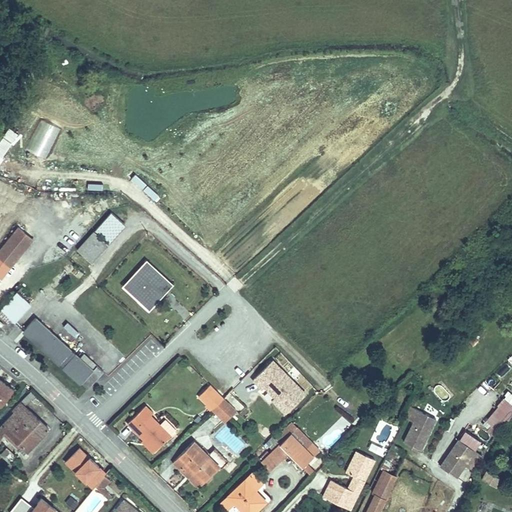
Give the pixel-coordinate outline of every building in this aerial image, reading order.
[(0,162),(15,133),(4,127),(0,136),(0,162)] [(99,221),(83,238),(94,250),(111,233),(99,221)] [(0,241),(0,252),(18,230),(12,226),(0,241)] [(0,271),(27,237),(18,230),(0,252),(0,271)] [(93,252),(81,241),(65,259),(77,269),(93,252)] [(146,263),(124,285),(148,309),(170,287),(146,263)] [(13,291),(0,304),(0,313),(8,321),(26,302),(13,291)] [(36,349),(48,337),(29,318),(17,331),(36,349)] [(67,323),(63,327),(72,337),(77,333),(67,323)] [(88,376),(48,337),(36,349),(82,394),(99,377),(93,371),(88,376)] [(284,416),(306,394),(271,359),(249,382),(284,416)] [(0,406),(3,408),(13,386),(0,379),(0,406)] [(431,390),(443,403),(450,396),(439,384),(431,390)] [(12,401),(17,406),(27,395),(20,389),(12,401)] [(195,403),(207,415),(219,403),(207,391),(195,403)] [(17,406),(12,401),(0,417),(0,436),(18,454),(21,458),(46,433),(17,406)] [(219,403),(207,415),(219,428),(232,415),(219,403)] [(125,429),(140,445),(151,455),(165,442),(145,422),(148,419),(141,413),(125,429)] [(403,414),(398,425),(407,430),(397,450),(414,458),(429,427),(403,414)] [(500,432),(505,425),(495,417),(489,424),(500,432)] [(293,423),(287,428),(313,458),(319,453),(293,423)] [(290,454),(303,468),(313,458),(287,428),(276,438),(281,443),(290,454)] [(0,436),(0,446),(12,459),(18,454),(0,436)] [(170,464),(176,471),(179,468),(194,483),(196,485),(214,467),(205,458),(191,443),(170,464)] [(273,470),(290,454),(281,443),(263,460),(273,470)] [(151,455),(140,445),(139,446),(150,457),(151,455)] [(205,458),(214,467),(217,469),(225,461),(213,449),(205,458)] [(454,449),(436,475),(452,487),(461,474),(463,472),(465,473),(464,476),(471,481),(478,466),(454,449)] [(355,471),(358,465),(349,460),(346,467),(355,471)] [(310,477),(314,471),(306,465),(302,471),(310,477)] [(324,490),(316,506),(327,511),(346,511),(367,469),(358,465),(355,471),(346,467),(339,482),(347,486),(341,498),(324,490)] [(179,468),(176,471),(191,486),(194,483),(179,468)] [(252,473),(246,478),(256,490),(262,484),(252,473)] [(93,487),(99,479),(94,474),(85,486),(95,493),(97,490),(93,487)] [(246,478),(222,500),(230,509),(236,503),(244,511),(253,511),(266,500),(256,490),(246,478)] [(488,478),(484,484),(497,492),(501,485),(488,478)] [(376,511),(380,505),(370,499),(362,511),(376,511)] [(130,511),(117,500),(105,511),(130,511)]
